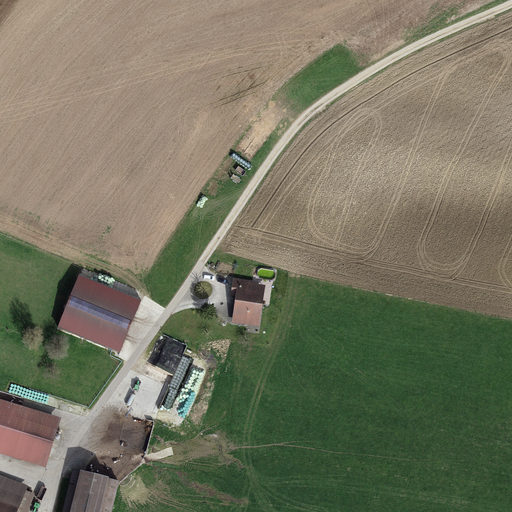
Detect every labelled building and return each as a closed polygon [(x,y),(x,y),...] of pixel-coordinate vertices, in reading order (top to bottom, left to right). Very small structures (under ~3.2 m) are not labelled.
[(268,282),(234,277),(232,294),(239,295),(235,323),(261,327),(268,282)] [(135,301),(79,280),(62,326),(117,347),(135,301)] [(63,418),(0,398),(0,452),(48,467),(63,418)] [(116,511),(125,479),(85,469),(74,511),(116,511)] [(20,511),(29,488),(0,477),(0,511),(20,511)]
